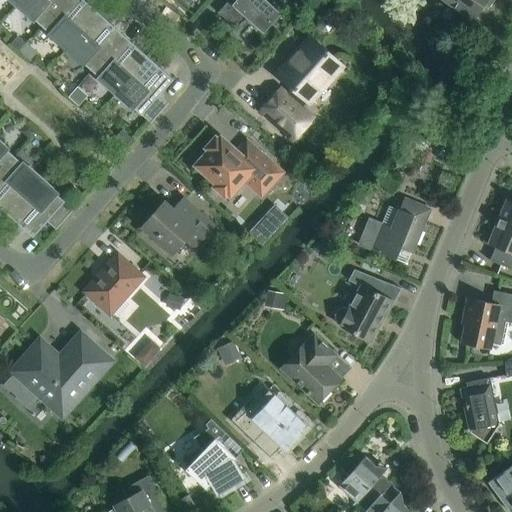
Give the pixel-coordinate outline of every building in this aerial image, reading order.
[(42,26),(64,0),(20,0),(17,4),(42,26)] [(67,48),(99,12),(85,0),(64,0),(42,26),(67,48)] [(265,0),(228,0),(218,12),(234,26),(244,15),(262,31),(279,12),(265,0)] [(443,0),(472,20),(485,3),(490,6),(494,0),(443,0)] [(92,70),(123,34),(99,12),(67,48),(92,70)] [(116,92),(148,56),(123,34),(92,70),(116,92)] [(280,89),(262,110),(293,138),(311,117),(301,108),(308,101),(309,102),(341,65),(311,37),(278,74),(291,86),(285,93),(280,89)] [(16,38),(9,46),(17,52),(24,45),(16,38)] [(160,94),(174,79),(148,56),(116,92),(151,123),(169,102),(160,94)] [(122,130),(116,137),(126,146),(132,139),(122,130)] [(210,150),(197,165),(218,184),(216,186),(225,195),(227,192),(230,194),(244,179),(262,195),(282,172),(247,140),(236,151),(221,138),(219,140),(216,138),(208,147),(210,150)] [(0,172),(15,156),(0,142),(0,172)] [(0,206),(8,214),(40,178),(15,156),(0,172),(0,206)] [(306,172),(298,180),(312,193),(320,184),(306,172)] [(83,173),(77,179),(87,188),(93,182),(83,173)] [(74,209),(40,178),(8,214),(33,236),(47,221),(56,229),(74,209)] [(165,201),(142,226),(173,253),(192,231),(201,239),(214,225),(184,197),(174,209),(165,201)] [(511,199),(507,197),(488,243),(496,246),(490,258),(489,258),(489,259),(511,268),(511,199)] [(392,227),(381,223),(368,217),(357,244),(396,259),(401,248),(412,253),(430,209),(404,198),(392,227)] [(273,207),(248,233),(262,246),(286,219),(273,207)] [(102,275),(86,292),(110,314),(113,311),(114,312),(124,301),(123,300),(144,276),(118,253),(100,273),(102,275)] [(378,293),(385,281),(354,269),(349,280),(360,286),(349,308),(346,307),(341,307),(337,309),(335,314),(335,319),(337,323),(370,341),(392,300),(378,293)] [(466,315),(461,342),(491,348),(492,343),(504,345),(508,322),(511,322),(511,293),(494,290),(491,303),(467,298),(463,315),(466,315)] [(341,378),(327,365),(337,354),(314,333),(281,368),(318,403),(341,378)] [(40,340),(13,370),(63,414),(111,361),(81,334),(60,358),(40,340)] [(473,385),(459,388),(467,428),(466,429),(487,443),(500,423),(498,422),(490,377),(472,380),(473,385)] [(230,419),(254,441),(265,429),(284,447),(306,424),(274,394),(263,405),(252,396),(230,419)] [(201,446),(182,458),(187,466),(185,469),(207,489),(211,485),(217,495),(246,477),(235,459),(237,458),(215,438),(218,434),(221,437),(226,433),(211,418),(206,424),(208,428),(194,437),(201,446)] [(392,482),(391,482),(375,467),(375,464),(366,456),(339,485),(356,501),(352,505),(360,511),(363,511),(385,489),(385,490),(392,482)] [(511,463),(488,482),(509,510),(511,507),(511,463)] [(115,507),(108,511),(168,511),(169,511),(149,475),(130,485),(135,494),(114,505),(115,507)] [(413,511),(404,504),(400,504),(385,490),(385,489),(363,511),(413,511)]
